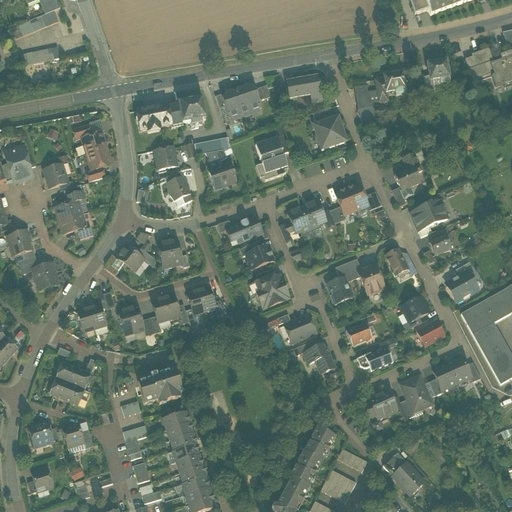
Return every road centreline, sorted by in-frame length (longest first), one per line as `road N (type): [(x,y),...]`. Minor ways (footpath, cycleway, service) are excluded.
road 1 (residential): [(262,202),(299,291),(316,299),(353,392)]
road 2 (tertiary): [(113,92),(325,55)]
road 3 (residential): [(368,166),(465,345)]
road 4 (tertiary): [(325,55),(511,18)]
road 5 (residential): [(19,398),(48,331),(91,270)]
road 6 (residential): [(91,270),(137,300),(215,274)]
road 7 (residential): [(123,220),(128,165),(113,92)]
road 8 (residential): [(64,511),(124,494),(105,433)]
road 9 (residential): [(353,392),(465,345)]
